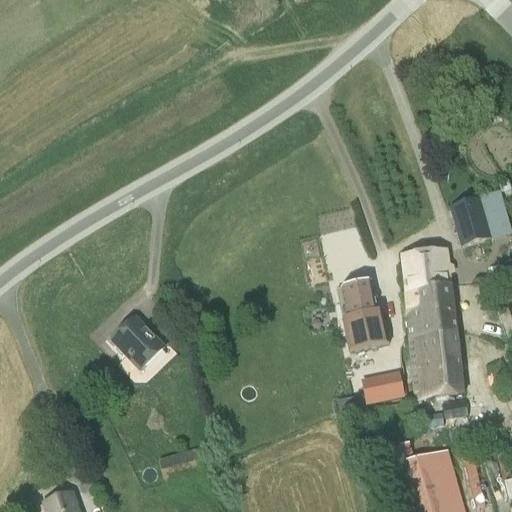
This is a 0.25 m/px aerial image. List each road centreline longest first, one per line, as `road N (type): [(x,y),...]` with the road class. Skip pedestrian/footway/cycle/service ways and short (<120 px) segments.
road 1 (tertiary): [(0,293),(342,67),(416,0)]
road 2 (track): [(95,0),(233,64),(370,43)]
